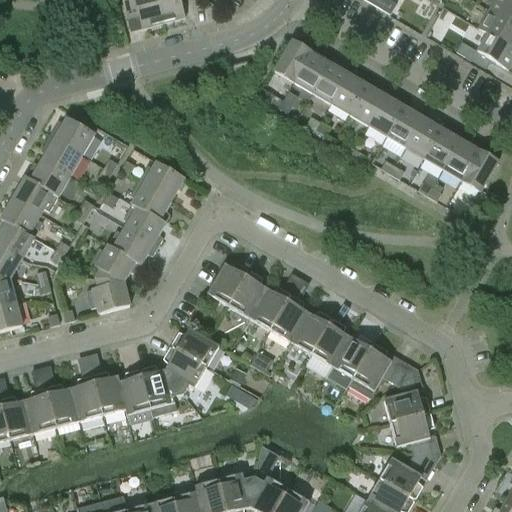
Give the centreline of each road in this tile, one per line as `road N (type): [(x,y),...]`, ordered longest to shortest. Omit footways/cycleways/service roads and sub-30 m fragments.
road 1 (residential): [(468,409),(440,340),(221,220),(207,224),(154,314),(137,326),(0,363)]
road 2 (residential): [(0,151),(34,93),(239,38),(292,0)]
road 3 (residential): [(295,0),(511,126)]
